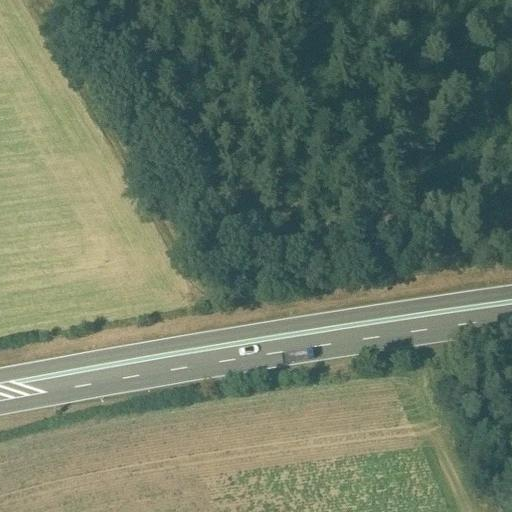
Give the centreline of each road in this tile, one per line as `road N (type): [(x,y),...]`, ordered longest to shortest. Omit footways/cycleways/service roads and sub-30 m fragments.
road 1 (trunk): [(0,409),(511,315)]
road 2 (trunk): [(511,291),(0,381)]
